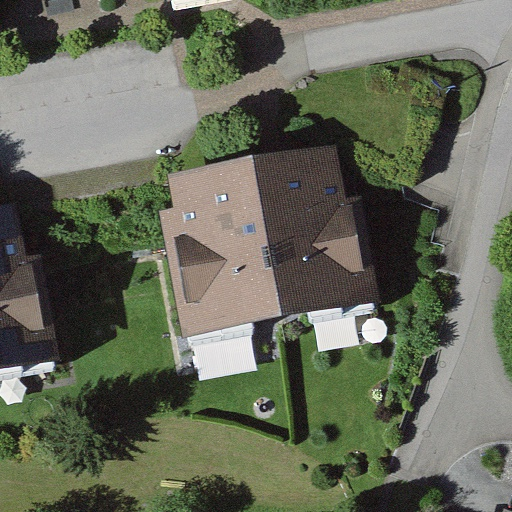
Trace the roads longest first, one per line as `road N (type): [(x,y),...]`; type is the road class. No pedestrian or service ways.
road 1 (residential): [(511,40),(470,28),(434,29),(307,55),(230,107),(0,138)]
road 2 (residential): [(446,372),(511,133)]
